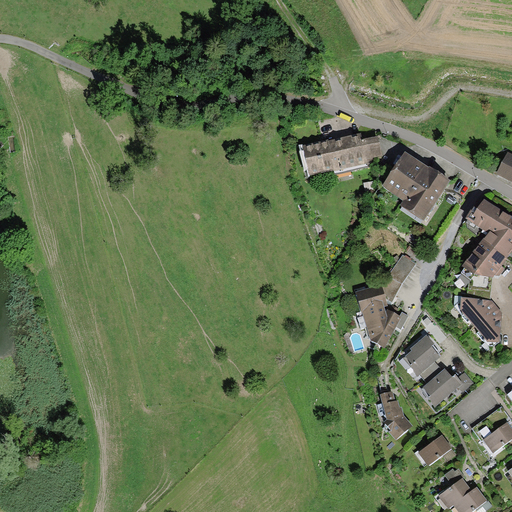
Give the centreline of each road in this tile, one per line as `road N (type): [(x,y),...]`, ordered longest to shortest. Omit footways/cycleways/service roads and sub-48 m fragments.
road 1 (residential): [(511,193),(409,136),(307,102),(245,95),(177,106),(0,38)]
road 2 (track): [(340,101),(411,121),(432,113),(461,84),(511,92)]
road 3 (track): [(343,114),(331,69),(278,0)]
